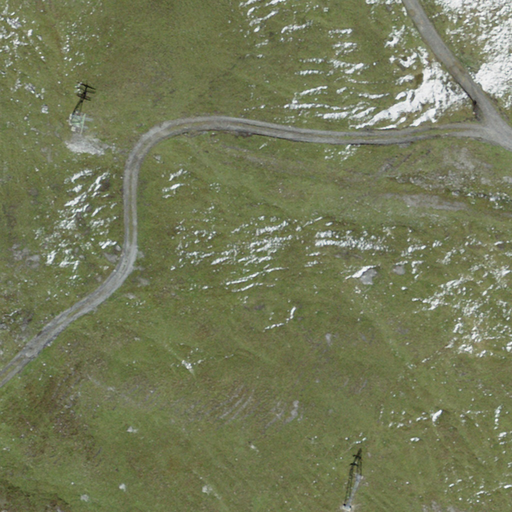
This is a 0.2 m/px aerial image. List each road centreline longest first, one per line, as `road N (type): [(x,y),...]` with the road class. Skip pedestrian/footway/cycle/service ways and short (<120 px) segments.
road 1 (track): [(493,129),(375,135),(178,119),(127,160),(125,273),(0,377)]
road 2 (track): [(413,0),(493,129),(511,135)]
